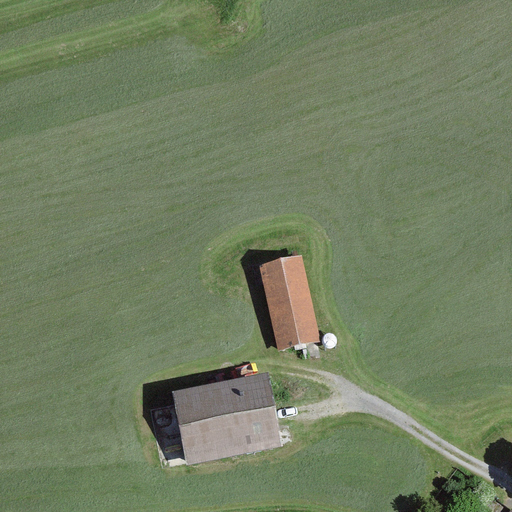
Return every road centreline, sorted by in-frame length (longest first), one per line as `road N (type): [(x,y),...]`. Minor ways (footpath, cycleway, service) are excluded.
road 1 (unclassified): [(511,489),(350,398)]
road 2 (track): [(350,398),(297,371),(224,373)]
